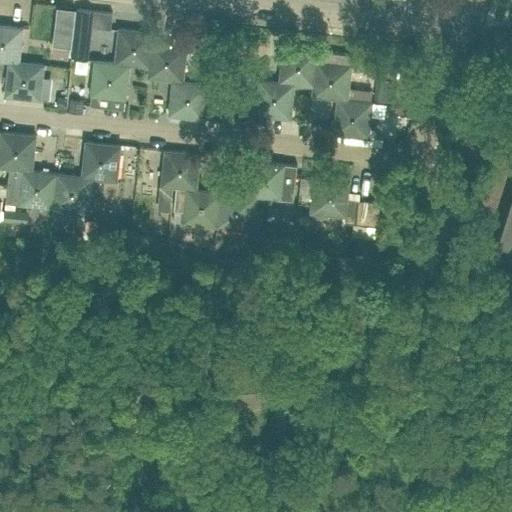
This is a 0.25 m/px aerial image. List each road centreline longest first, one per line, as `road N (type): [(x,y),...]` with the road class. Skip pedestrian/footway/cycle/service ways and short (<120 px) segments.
road 1 (residential): [(454,30),(415,160),(0,115)]
road 2 (track): [(304,456),(283,478),(176,471),(68,511)]
road 3 (residential): [(454,30),(204,0)]
